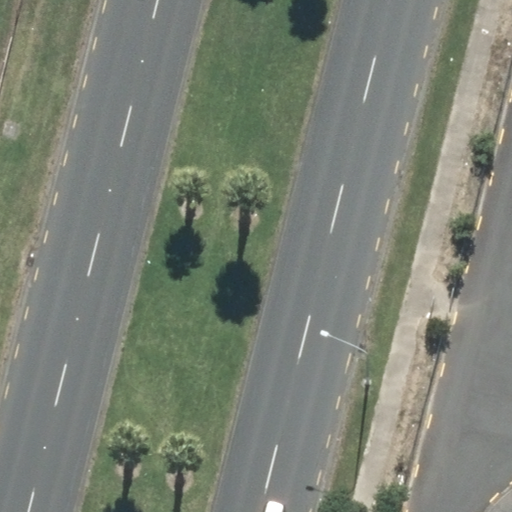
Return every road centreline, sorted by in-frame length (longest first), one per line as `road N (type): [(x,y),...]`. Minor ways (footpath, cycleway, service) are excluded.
road 1 (primary): [(33,511),(163,0)]
road 2 (primary): [(389,0),(263,511)]
road 3 (residential): [(511,255),(472,389)]
road 4 (residential): [(472,389),(442,511)]
